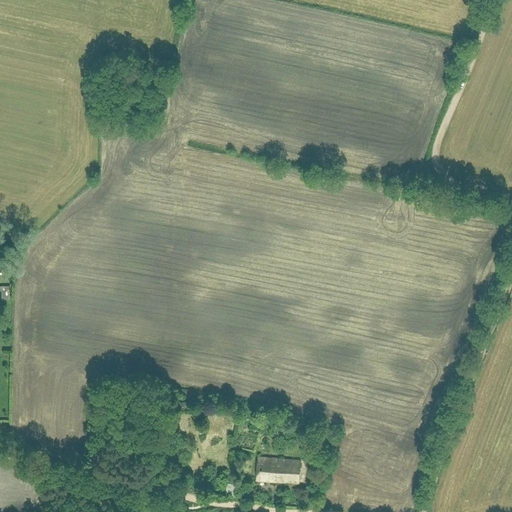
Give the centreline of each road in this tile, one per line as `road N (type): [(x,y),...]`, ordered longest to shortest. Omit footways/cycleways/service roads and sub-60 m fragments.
road 1 (track): [(511,198),(449,180),(436,167),(490,0)]
road 2 (track): [(420,511),(511,275)]
road 3 (track): [(0,440),(206,501)]
